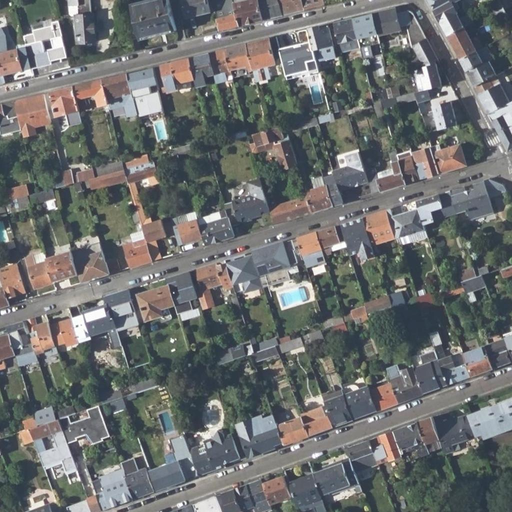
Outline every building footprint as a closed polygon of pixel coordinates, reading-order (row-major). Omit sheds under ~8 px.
[(68,0),(70,9),(77,9),(77,18),(76,18),(78,45),(96,44),(94,16),(92,16),(90,0),(93,0),(92,0),(68,0)] [(153,0),(131,6),(140,41),(178,32),(169,0),(153,0)] [(182,0),(187,17),(210,11),(207,0),(182,0)] [(239,26),(234,5),(220,8),(218,2),(217,0),(213,0),(221,30),(239,26)] [(234,5),(239,26),(262,20),(257,0),(232,0),(234,3),(234,5)] [(257,0),(262,20),(281,15),(276,0),(257,0)] [(301,0),(279,0),(283,15),(304,10),(301,0)] [(323,0),(301,0),(304,10),(325,5),(323,0)] [(429,0),(436,13),(457,1),(459,0),(429,0)] [(502,7),(498,0),(494,0),(493,1),(491,2),(495,10),(502,7)] [(440,21),(457,13),(456,11),(461,8),(457,1),(436,13),(440,21)] [(505,13),(502,7),(495,10),(498,17),(505,13)] [(396,8),(374,14),(378,33),(400,27),(408,25),(413,48),(414,47),(423,64),(438,60),(412,12),(408,11),(397,13),(396,8)] [(448,36),(465,27),(460,19),(457,13),(440,21),(448,36)] [(360,47),(360,48),(380,43),(378,35),(378,33),(374,14),(353,18),(360,47)] [(334,23),(339,43),(341,52),(360,48),(360,47),(353,18),(334,23)] [(53,25),(32,30),(33,33),(23,35),(26,45),(32,69),(44,66),(44,65),(42,58),(47,57),(49,64),(62,61),(61,58),(68,57),(60,27),(54,29),(53,25)] [(316,61),(317,62),(337,58),(329,26),(309,30),(313,46),(316,61)] [(460,59),(477,51),(474,44),(465,27),(448,36),(460,59)] [(485,39),(487,41),(489,44),(510,34),(506,28),(485,39)] [(316,61),(313,46),(309,30),(276,37),(285,77),(308,72),(306,63),(316,61)] [(0,63),(2,70),(3,76),(32,69),(26,45),(4,51),(0,36),(0,63)] [(254,70),(256,81),(271,78),(268,66),(276,64),(270,39),(259,41),(260,44),(248,46),(254,70)] [(480,41),(474,44),(477,51),(484,47),(489,44),(487,41),(482,44),(480,41)] [(249,70),(254,70),(248,46),(248,44),(226,49),(231,69),(242,67),(248,65),(249,70)] [(477,51),(460,59),(467,71),(469,70),(470,72),(478,67),(479,67),(480,68),(490,62),(491,62),(484,47),(477,51)] [(214,75),(216,83),(228,80),(227,77),(233,76),(231,69),(226,49),(209,54),(214,75)] [(194,79),(196,88),(205,86),(204,77),(214,75),(209,54),(190,58),(194,79)] [(168,91),(168,92),(179,89),(177,83),(194,79),(190,58),(154,67),(159,89),(161,89),(160,87),(164,87),(165,92),(168,91)] [(468,73),(475,86),(489,79),(497,75),(490,62),(480,68),(479,67),(478,67),(470,72),(468,73)] [(413,70),(418,91),(426,89),(441,85),(436,63),(413,70)] [(385,67),(387,73),(399,70),(398,64),(385,67)] [(154,67),(129,73),(138,112),(139,119),(164,113),(159,89),(154,67)] [(243,73),(242,67),(231,69),(233,76),(243,73)] [(102,79),(107,98),(108,102),(109,106),(127,101),(130,113),(138,112),(129,73),(102,79)] [(102,79),(73,87),(75,98),(78,108),(93,105),(96,116),(111,112),(109,106),(108,102),(107,98),(102,79)] [(494,88),(489,79),(475,86),(489,114),(511,102),(506,92),(498,97),(496,93),(497,92),(495,86),(494,88)] [(50,92),(56,115),(66,112),(69,126),(82,123),(78,108),(75,98),(73,87),(50,92)] [(430,121),(428,118),(426,108),(423,101),(430,99),(426,89),(418,91),(414,92),(416,99),(424,122),(430,121)] [(397,104),(416,99),(414,92),(395,97),(397,104)] [(19,116),(22,130),(24,137),(37,134),(36,127),(52,123),(45,93),(15,101),(19,116)] [(433,105),(433,106),(436,115),(440,128),(457,124),(451,100),(433,105)] [(15,101),(0,104),(0,127),(0,128),(2,135),(22,130),(19,116),(15,101)] [(509,151),(511,148),(511,101),(511,102),(489,114),(509,151)] [(428,118),(436,115),(433,106),(426,108),(428,118)] [(281,127),(253,134),(256,143),(250,144),(253,153),(273,147),(274,150),(278,152),(283,169),(298,165),(289,134),(284,136),(281,127)] [(460,144),(433,152),(440,173),(467,165),(460,144)] [(173,150),(174,155),(178,154),(187,152),(185,146),(172,148),(173,150)] [(414,153),(422,178),(440,173),(433,152),(432,147),(414,153)] [(148,157),(149,162),(153,161),(174,155),(173,150),(148,157)] [(412,151),(397,156),(399,161),(405,182),(410,181),(411,182),(420,179),(412,151)] [(336,182),(339,191),(368,182),(366,175),(362,161),(348,166),(345,155),(329,160),(334,174),(336,182)] [(106,164),(108,173),(124,168),(122,160),(106,164)] [(156,241),(166,238),(162,226),(161,221),(152,223),(151,219),(145,220),(134,180),(146,177),(148,186),(160,183),(153,161),(149,162),(124,168),(127,179),(135,205),(140,220),(143,229),(145,237),(147,242),(152,261),(161,258),(156,241)] [(368,182),(372,194),(406,183),(405,182),(399,161),(393,163),(396,174),(378,179),(376,174),(372,176),(371,173),(366,175),(368,182)] [(63,171),(66,184),(80,180),(88,178),(95,176),(93,168),(79,172),(79,174),(74,175),(72,168),(63,171)] [(110,183),(127,179),(124,168),(108,173),(95,176),(88,178),(90,187),(99,184),(99,186),(105,184),(106,187),(111,186),(110,183)] [(55,173),(58,186),(66,184),(63,171),(55,173)] [(334,174),(324,178),(326,185),(332,206),(343,203),(339,191),(336,182),(334,174)] [(307,196),(312,212),(332,206),(326,185),(324,178),(323,175),(312,178),(315,188),(306,191),(307,196)] [(226,209),(232,226),(238,224),(239,225),(240,224),(240,223),(253,219),(252,216),(270,211),(269,208),(260,178),(247,183),(251,196),(225,204),(226,209)] [(484,181),(473,184),(475,189),(465,192),(464,187),(451,191),(458,213),(468,210),(471,221),(494,213),(484,181)] [(5,190),(8,200),(19,197),(28,195),(31,194),(28,184),(5,190)] [(31,204),(56,198),(53,188),(31,194),(28,195),(30,203),(31,204)] [(419,208),(424,224),(458,213),(451,191),(416,202),(419,208)] [(21,206),(30,203),(28,195),(19,197),(21,206)] [(312,212),(307,196),(289,202),(290,204),(279,207),(284,221),(312,212)] [(19,197),(8,200),(5,201),(8,213),(15,211),(14,208),(21,206),(19,197)] [(0,212),(1,216),(8,214),(8,213),(5,201),(0,202),(0,212)] [(290,204),(289,202),(269,208),(270,211),(274,224),(284,221),(279,207),(290,204)] [(140,220),(135,205),(129,207),(134,222),(140,220)] [(409,234),(411,241),(428,236),(424,224),(419,208),(393,216),(399,233),(400,237),(409,234)] [(203,238),(206,245),(234,236),(232,226),(226,209),(197,217),(203,238)] [(365,217),(372,241),(399,233),(393,216),(391,209),(365,217)] [(176,235),(179,245),(203,238),(197,217),(196,212),(171,219),(172,223),(176,235)] [(361,252),(363,261),(377,256),(372,241),(365,217),(341,225),(346,240),(347,245),(348,247),(351,255),(361,252)] [(172,223),(162,226),(166,238),(176,235),(172,223)] [(333,254),(332,251),(330,246),(346,240),(341,225),(317,232),(322,249),(324,256),(333,254)] [(145,237),(143,229),(131,233),(133,241),(145,237)] [(303,255),(322,249),(317,232),(298,238),(303,255)] [(402,244),(411,241),(409,234),(400,237),(402,244)] [(152,261),(147,242),(145,237),(133,241),(123,244),(131,268),(152,261)] [(268,247),(253,252),(254,257),(259,271),(263,287),(264,287),(291,279),(287,266),(299,262),(292,239),(274,245),(275,249),(269,251),(268,247)] [(347,245),(346,240),(330,246),(332,251),(348,247),(347,245)] [(82,283),(109,274),(107,267),(105,262),(99,243),(88,246),(87,249),(82,250),(80,248),(72,251),(77,267),(79,274),(82,283)] [(48,261),(54,281),(79,274),(77,267),(72,251),(47,258),(48,261)] [(54,281),(48,261),(47,258),(45,252),(27,257),(36,288),(54,283),(54,281)] [(234,287),(236,292),(243,290),(244,292),(263,287),(259,271),(254,257),(246,259),(245,261),(237,264),(235,257),(226,260),(234,287)] [(116,259),(105,262),(107,267),(109,274),(119,271),(116,259)] [(195,269),(199,282),(201,288),(196,289),(198,297),(202,309),(214,305),(209,289),(223,283),(225,290),(234,287),(226,260),(195,269)] [(5,287),(8,297),(26,292),(18,263),(11,266),(13,272),(1,275),(2,280),(5,287)] [(511,264),(501,269),(505,278),(511,274),(511,264)] [(0,268),(0,272),(1,275),(13,272),(11,266),(0,268)] [(476,267),(479,277),(485,275),(491,273),(488,266),(480,269),(479,266),(476,267)] [(461,272),(464,282),(479,277),(476,267),(461,272)] [(176,275),(166,278),(169,286),(169,287),(179,285),(181,292),(171,295),(174,305),(177,314),(193,309),(190,300),(198,297),(196,289),(194,284),(191,272),(176,276),(176,275)] [(464,282),(471,302),(478,299),(475,290),(489,286),(485,275),(479,277),(464,282)] [(462,284),(443,287),(444,295),(464,292),(462,284)] [(135,311),(139,324),(147,321),(146,320),(163,315),(161,309),(174,305),(171,295),(169,287),(169,286),(131,297),(135,311)] [(8,297),(5,287),(0,288),(0,307),(10,305),(8,297)] [(107,304),(114,328),(117,327),(114,318),(135,311),(131,297),(128,289),(105,296),(107,304)] [(390,295),(393,306),(405,302),(407,301),(403,291),(390,295)] [(231,295),(238,316),(242,314),(236,293),(231,295)] [(417,298),(421,309),(437,304),(432,293),(417,298)] [(368,306),(370,314),(393,306),(390,295),(366,303),(368,306)] [(393,306),(397,315),(408,311),(405,302),(393,306)] [(84,311),(85,314),(90,331),(91,335),(114,328),(107,304),(84,311)] [(370,314),(368,306),(353,310),(354,313),(343,316),(345,322),(370,314)] [(73,318),(75,325),(82,322),(85,332),(90,331),(85,314),(73,318)] [(324,322),(326,329),(342,323),(345,322),(343,316),(324,322)] [(30,331),(31,334),(40,331),(38,325),(36,318),(27,320),(30,331)] [(73,318),(50,325),(56,345),(68,341),(69,345),(80,341),(75,325),(73,318)] [(24,321),(7,327),(9,334),(14,349),(16,354),(20,366),(39,360),(37,354),(34,343),(21,347),(17,335),(27,332),(24,321)] [(40,331),(31,334),(34,343),(37,354),(47,351),(50,354),(58,351),(56,345),(50,325),(49,321),(38,325),(40,331)] [(320,330),(322,335),(344,328),(342,323),(326,329),(320,330)] [(0,336),(0,358),(16,354),(14,349),(9,334),(0,336)] [(275,346),(278,353),(303,344),(300,337),(278,345),(275,346)] [(511,361),(511,353),(507,338),(486,346),(494,368),(511,361)] [(276,339),(252,347),(254,353),(275,346),(278,345),(276,339)] [(216,353),(219,365),(250,354),(254,353),(252,347),(251,344),(244,347),(243,343),(216,353)] [(440,345),(434,346),(436,351),(448,385),(468,377),(471,376),(467,364),(463,366),(459,354),(445,359),(440,345)] [(250,354),(253,362),(278,353),(275,346),(254,353),(250,354)] [(467,364),(471,376),(494,368),(486,346),(463,354),(467,364)] [(448,385),(436,351),(419,356),(423,367),(415,370),(417,374),(424,394),(448,385)] [(201,365),(203,370),(212,367),(210,362),(201,365)] [(424,394),(417,374),(415,370),(415,368),(401,373),(397,365),(387,369),(392,383),(399,403),(424,394)] [(156,378),(143,382),(145,390),(158,385),(156,378)] [(133,394),(145,390),(143,382),(142,379),(130,384),(133,394)] [(369,390),(377,411),(399,403),(392,383),(369,390)] [(97,395),(101,405),(122,398),(133,394),(130,384),(97,395)] [(347,405),(353,419),(359,417),(377,411),(369,390),(368,386),(354,390),(352,385),(341,389),(342,390),(347,405)] [(325,405),(333,426),(353,419),(347,405),(342,390),(322,397),(325,405)] [(4,399),(15,434),(19,433),(29,429),(39,426),(35,412),(28,391),(4,399)] [(476,436),(478,440),(511,427),(511,397),(468,414),(476,436)] [(333,426),(325,405),(300,413),(302,417),(309,436),(333,426)] [(35,412),(39,426),(58,419),(56,412),(54,406),(35,412)] [(68,416),(58,419),(67,444),(77,441),(76,438),(86,435),(92,444),(103,440),(103,438),(110,436),(99,406),(87,409),(89,417),(71,423),(68,416)] [(70,407),(56,412),(58,419),(68,416),(72,414),(70,407)] [(448,420),(435,424),(443,447),(444,448),(446,453),(461,448),(459,442),(476,436),(468,414),(453,419),(454,421),(449,423),(448,420)] [(237,425),(249,457),(284,444),(277,426),(273,415),(263,419),(262,416),(237,425)] [(277,426),(284,444),(309,436),(302,417),(277,426)] [(418,422),(429,452),(443,447),(435,424),(432,417),(418,422)] [(29,429),(32,437),(43,467),(62,460),(66,472),(76,469),(67,444),(58,419),(39,426),(29,429)] [(393,431),(401,453),(417,447),(421,446),(424,455),(430,453),(429,452),(418,422),(393,431)] [(22,440),(32,437),(29,429),(19,433),(22,440)] [(200,475),(227,465),(226,462),(233,459),(241,456),(232,433),(224,437),(223,434),(217,430),(211,437),(203,441),(204,443),(190,449),(200,475)] [(378,464),(402,455),(401,453),(393,431),(369,439),(378,464)] [(350,457),(351,460),(353,460),(357,471),(378,464),(369,439),(347,448),(350,457)] [(139,444),(145,460),(153,458),(147,441),(139,444)] [(425,469),(417,447),(401,453),(402,455),(409,475),(425,469)] [(149,470),(157,491),(200,475),(190,449),(179,453),(181,459),(149,470)] [(322,471),(313,474),(321,496),(332,492),(344,487),(345,491),(354,487),(357,495),(362,493),(351,460),(350,457),(321,468),(322,471)] [(70,483),(80,479),(76,469),(66,472),(70,483)] [(100,478),(111,508),(134,499),(128,485),(125,476),(123,470),(100,478)] [(136,471),(125,476),(128,485),(142,480),(139,473),(136,471)] [(321,496),(313,474),(288,482),(298,511),(302,511),(313,508),(314,511),(324,511),(326,511),(321,496)] [(283,476),(263,484),(269,502),(270,505),(279,501),(276,494),(289,490),(283,476)] [(142,480),(128,485),(134,499),(154,492),(149,477),(142,480)] [(234,489),(241,511),(269,502),(263,484),(261,479),(234,489)] [(222,511),(241,511),(234,489),(217,495),(222,511)] [(446,497),(451,511),(462,507),(456,492),(446,497)] [(96,495),(86,499),(87,500),(88,503),(91,511),(98,511),(102,511),(96,495)] [(203,511),(222,511),(217,495),(199,502),(203,511)] [(421,507),(422,511),(449,511),(451,511),(446,497),(421,507)] [(67,511),(91,511),(88,503),(87,500),(66,508),(67,511)] [(59,511),(56,502),(28,511),(59,511)] [(203,511),(199,502),(194,504),(196,511),(203,511)]
